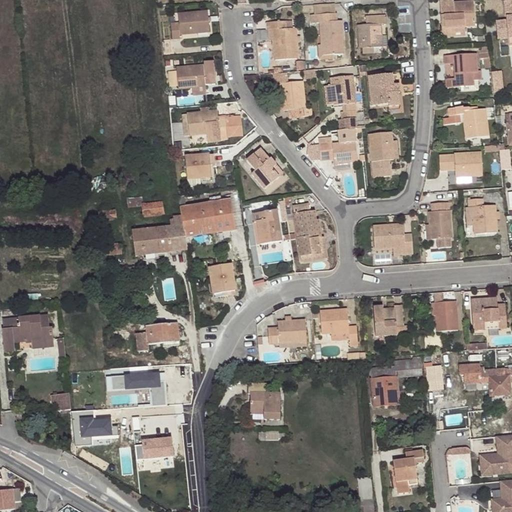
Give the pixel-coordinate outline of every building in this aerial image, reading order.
[(511,0),(504,2),(506,21),(495,23),(497,36),(508,34),(508,39),(511,38),(511,0)] [(440,2),(441,29),(447,28),(447,33),(465,31),(464,27),(475,26),(473,1),(454,3),(454,1),(440,2)] [(335,4),(314,5),(315,15),(336,14),(335,4)] [(207,11),(177,14),(178,23),(170,24),(171,40),(180,39),(179,35),(209,32),(207,11)] [(320,23),(321,45),(322,56),(333,55),(343,54),(341,21),(337,21),(336,14),(311,16),(311,24),(320,23)] [(378,24),(382,24),(385,24),(385,15),(366,16),(365,17),(358,18),(358,25),(357,25),(358,49),(363,49),(373,48),(383,47),(382,36),(378,37),(378,24)] [(266,30),(269,30),(273,30),(274,41),(275,61),(297,59),(296,42),(295,37),(295,29),(286,29),(286,22),(266,23),(266,30)] [(447,28),(441,29),(442,38),(465,36),(465,31),(447,33),(447,28)] [(322,56),(321,45),(318,45),(318,60),(334,59),(333,55),(322,56)] [(476,54),(444,56),(445,65),(453,64),(454,80),(455,88),(478,86),(478,81),(482,80),(481,71),(477,71),(476,54)] [(177,90),(191,88),(206,87),(205,86),(215,85),(213,61),(203,62),(203,66),(175,68),(177,90)] [(501,72),(491,74),(493,93),(504,92),(501,72)] [(286,74),(273,75),(273,81),(279,80),(280,84),(281,101),(282,110),(282,111),(288,110),(295,110),(296,118),(311,116),(311,108),(305,109),(302,82),(287,84),(286,74)] [(398,94),(397,85),(392,86),(391,75),(368,78),(371,107),(388,105),(388,107),(399,106),(398,94)] [(354,130),(357,130),(355,118),(357,119),(353,76),(330,79),(331,89),(332,104),(332,106),(343,105),(346,104),(347,112),(343,112),(340,112),(342,131),(354,130)] [(455,88),(454,80),(446,80),(446,88),(455,88)] [(206,87),(191,88),(191,96),(207,94),(206,87)] [(463,107),(448,109),(449,118),(443,119),(444,126),(461,123),(459,115),(463,115),(466,139),(488,136),(484,109),(469,111),(469,108),(463,109),(463,107)] [(181,115),(182,122),(187,121),(188,136),(207,134),(219,133),(220,137),(220,141),(228,140),(227,136),(242,135),(241,117),(218,120),(217,111),(209,113),(200,114),(181,115)] [(342,131),(338,132),(339,143),(331,144),(331,138),(318,140),(320,160),(329,160),(327,146),(331,145),(333,159),(334,165),(350,163),(357,162),(354,130),(342,131)] [(383,161),(388,161),(394,160),(392,141),(391,133),(369,135),(373,178),(390,177),(389,168),(384,169),(383,161)] [(311,162),(320,160),(318,140),(313,140),(308,145),(307,156),(309,159),(311,162)] [(272,169),(276,165),(271,158),(269,159),(261,149),(246,161),(254,172),(251,174),(264,190),(279,178),(272,169)] [(510,149),(500,150),(501,169),(511,168),(510,149)] [(440,171),(448,170),(448,163),(454,162),(455,170),(455,177),(482,175),(481,154),(439,157),(440,171)] [(213,155),(184,157),(186,179),(211,177),(210,167),(214,167),(213,155)] [(283,174),(276,165),(272,169),(279,178),(283,174)] [(110,175),(93,178),(96,193),(112,189),(110,175)] [(242,204),(239,188),(228,190),(230,200),(231,207),(242,206),(242,204)] [(142,205),(142,204),(142,198),(126,200),(127,209),(142,207),(142,205)] [(468,201),(468,208),(472,207),(474,225),(474,235),(497,233),(496,220),(495,213),(495,206),(483,207),(483,199),(468,201)] [(180,216),(184,239),(235,231),(231,207),(230,200),(179,208),(180,216)] [(161,202),(142,204),(142,205),(142,207),(144,218),(163,215),(161,202)] [(445,204),(431,205),(432,212),(429,212),(430,225),(431,240),(438,239),(438,248),(452,247),(451,238),(452,238),(450,211),(446,211),(445,204)] [(115,210),(97,212),(98,222),(116,220),(115,210)] [(252,214),(254,224),(256,223),(260,244),(281,241),(277,211),(252,214)] [(318,238),(321,238),(318,221),(316,221),(315,212),(293,216),(300,257),(321,254),(318,238)] [(166,227),(169,252),(186,250),(184,239),(180,216),(172,217),(173,220),(169,220),(170,226),(166,227)] [(374,249),(392,247),(404,247),(405,255),(413,255),(411,235),(404,236),(403,225),(373,228),(374,249)] [(131,231),(134,256),(169,252),(166,227),(131,231)] [(323,237),(321,238),(318,238),(321,254),(300,257),(301,262),(327,258),(323,237)] [(120,243),(107,245),(108,255),(122,254),(120,243)] [(404,247),(392,247),(393,256),(405,255),(404,247)] [(223,297),(228,297),(227,292),(235,291),(231,264),(208,268),(212,295),(222,293),(223,297)] [(139,265),(124,268),(127,289),(136,288),(134,276),(140,275),(139,265)] [(473,331),(486,330),(485,324),(497,322),(498,329),(506,329),(505,304),(497,305),(496,298),(471,300),(473,331)] [(455,302),(434,303),(435,316),(437,332),(457,331),(455,302)] [(383,314),(383,310),(382,307),(373,308),(375,337),(396,335),(396,327),(402,326),(401,305),(394,306),(394,309),(394,313),(383,314)] [(321,334),(330,334),(349,332),(349,340),(350,347),(358,346),(356,327),(348,327),(347,310),(319,312),(321,334)] [(14,343),(26,342),(26,340),(31,340),(31,343),(53,341),(52,327),(49,328),(47,315),(2,319),(3,329),(1,330),(3,352),(15,351),(14,343)] [(291,322),(286,322),(277,323),(278,329),(268,329),(269,345),(279,344),(306,342),(304,321),(291,322)] [(177,322),(145,326),(145,333),(135,334),(137,352),(148,351),(148,345),(162,344),(163,347),(179,346),(177,322)] [(396,327),(396,335),(407,335),(405,326),(402,326),(396,327)] [(349,332),(330,334),(331,341),(349,340),(349,332)] [(53,347),(53,341),(31,343),(32,350),(53,347)] [(342,342),(321,344),(322,358),(343,356),(342,342)] [(396,377),(407,377),(406,370),(412,370),(413,376),(422,376),(420,357),(412,358),(412,360),(394,362),(394,367),(370,368),(373,406),(398,404),(396,377)] [(474,383),(473,365),(459,366),(460,375),(464,375),(464,383),(474,383)] [(478,365),(473,365),(474,383),(489,382),(490,397),(510,395),(509,381),(511,381),(511,368),(484,371),(484,367),(479,368),(478,365)] [(165,405),(164,372),(104,375),(105,391),(149,389),(150,406),(165,405)] [(441,374),(427,375),(429,390),(443,389),(441,374)] [(266,384),(248,384),(248,394),(250,394),(250,418),(263,418),(263,420),(279,420),(280,394),(265,394),(266,384)] [(71,410),(69,394),(58,395),(60,411),(71,410)] [(74,411),(74,437),(110,436),(109,417),(94,417),(93,411),(74,411)] [(511,473),(511,435),(495,437),(497,456),(497,461),(479,462),(481,476),(511,473)] [(137,439),(138,459),(175,457),(173,437),(137,439)] [(412,452),(405,453),(406,460),(393,461),(395,482),(407,480),(408,485),(417,484),(414,463),(424,462),(422,450),(412,452)] [(359,488),(371,486),(370,478),(358,479),(359,488)] [(511,511),(511,480),(499,482),(501,499),(502,506),(491,507),(491,511),(511,511)] [(360,505),(372,504),(371,486),(359,488),(360,505)] [(0,511),(15,509),(14,504),(21,503),(19,489),(0,491),(0,511)]
